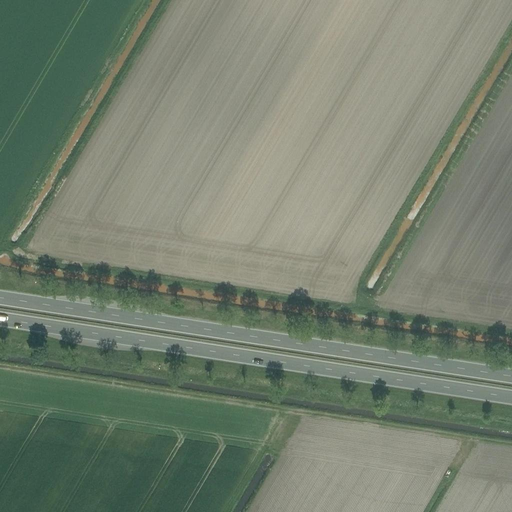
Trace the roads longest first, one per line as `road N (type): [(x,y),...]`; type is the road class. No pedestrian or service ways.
road 1 (trunk): [(511,376),(0,296)]
road 2 (trunk): [(0,318),(511,397)]
